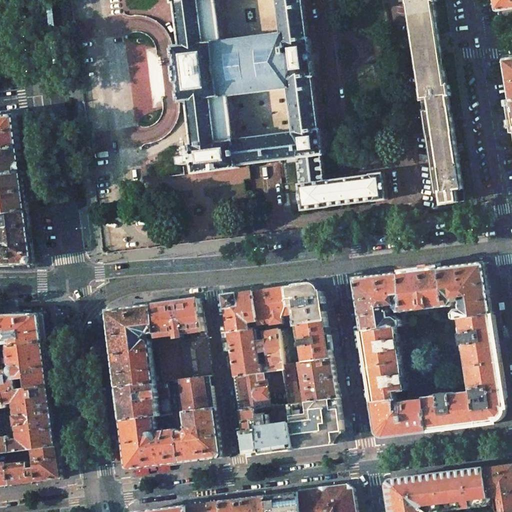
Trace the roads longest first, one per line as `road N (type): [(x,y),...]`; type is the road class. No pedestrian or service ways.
road 1 (tertiary): [(111,498),(75,276)]
road 2 (residential): [(241,481),(210,263)]
road 3 (residential): [(368,465),(334,249)]
road 4 (residential): [(473,38),(502,225)]
road 5 (tertiary): [(75,276),(50,94)]
road 6 (secondary): [(502,225),(334,249)]
road 7 (residential): [(368,465),(511,446)]
road 8 (secondary): [(210,263),(75,276)]
road 9 (residential): [(111,498),(241,481)]
road 10 (residential): [(241,481),(368,465)]
road 11 (secondary): [(334,249),(210,263)]
